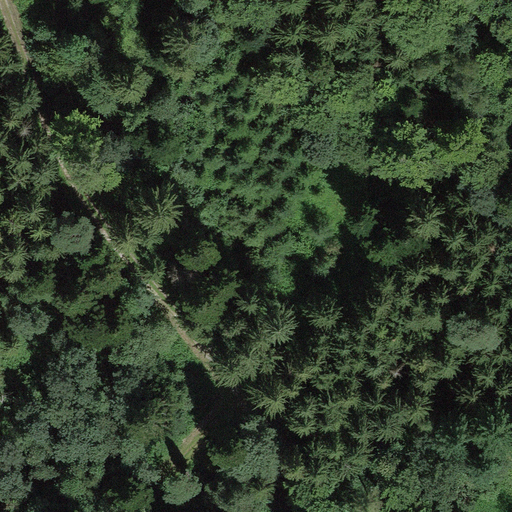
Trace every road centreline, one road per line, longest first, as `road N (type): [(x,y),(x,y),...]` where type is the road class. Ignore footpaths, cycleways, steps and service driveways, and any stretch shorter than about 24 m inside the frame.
road 1 (track): [(0,0),(81,188),(129,265),(244,401),(322,511)]
road 2 (track): [(244,401),(129,511)]
